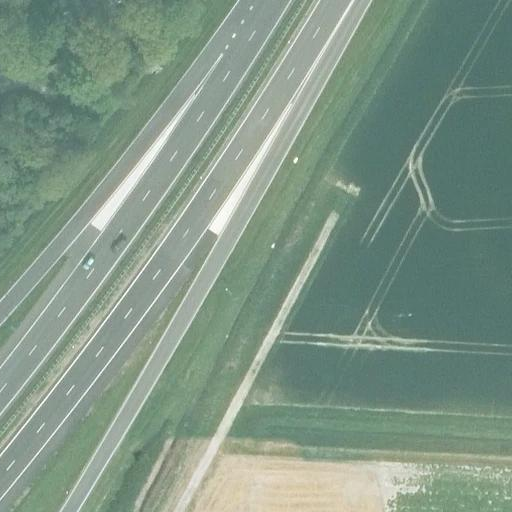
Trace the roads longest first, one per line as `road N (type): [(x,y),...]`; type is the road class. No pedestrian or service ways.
road 1 (motorway): [(0,482),(165,270),(343,0)]
road 2 (motorway): [(74,511),(161,374),(363,0)]
road 3 (motorway): [(236,56),(105,251),(0,388)]
road 4 (motorway): [(236,56),(0,313)]
road 5 (unclassified): [(337,205),(176,511)]
